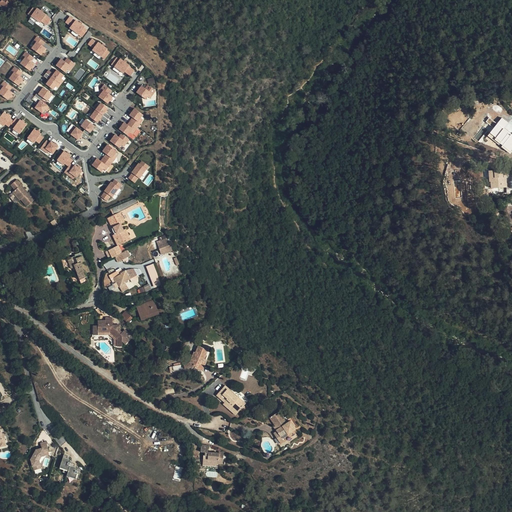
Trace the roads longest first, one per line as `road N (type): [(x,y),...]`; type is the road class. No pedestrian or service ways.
road 1 (residential): [(6,302),(154,410),(221,424)]
road 2 (residential): [(88,471),(43,412),(0,300)]
road 3 (residential): [(99,231),(99,294),(92,300),(55,310),(6,302)]
road 4 (unknown): [(0,180),(62,104),(68,88),(54,60)]
